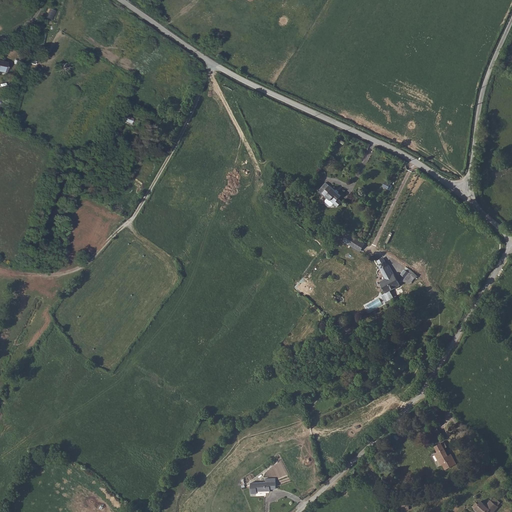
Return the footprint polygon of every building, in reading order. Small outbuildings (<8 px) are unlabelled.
[(52,19),(56,11),(51,8),(47,17),(52,19)] [(119,121),(128,124),(130,119),(121,115),(119,121)] [(321,178),(324,179),(329,171),(327,169),(321,178)] [(385,181),(382,186),(388,189),(392,184),(385,181)] [(332,205),(337,206),(342,202),(339,199),(341,194),(325,182),(317,191),(326,198),(324,200),(324,202),(328,205),(332,205)] [(364,243),(348,233),(343,240),(360,250),(364,243)] [(386,281),(384,282),(380,284),(387,294),(382,297),(388,306),(396,301),(391,292),(400,286),(399,283),(387,266),(383,259),(376,263),(380,269),(379,269),(386,281)] [(379,297),(365,304),(368,311),(383,305),(379,297)] [(438,424),(432,427),(435,432),(441,428),(438,424)] [(446,438),(436,443),(439,448),(437,450),(444,462),(445,461),(448,466),(458,460),(453,451),(450,452),(446,445),(449,444),(446,438)] [(275,477),(269,477),(265,477),(265,480),(251,481),(251,491),(256,491),(256,489),(269,489),(269,487),(275,486),(275,477)] [(481,498),(474,505),(482,511),(491,511),(499,504),(498,503),(500,501),(495,497),(493,498),(492,497),(486,503),(481,498)]
